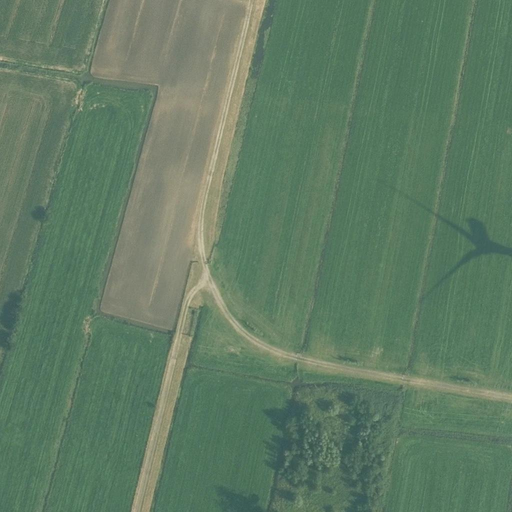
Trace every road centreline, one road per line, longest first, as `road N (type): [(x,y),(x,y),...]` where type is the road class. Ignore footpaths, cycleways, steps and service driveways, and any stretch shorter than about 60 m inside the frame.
road 1 (track): [(252,0),(201,242),(215,295),(255,342),(511,397)]
road 2 (track): [(136,511),(201,242)]
